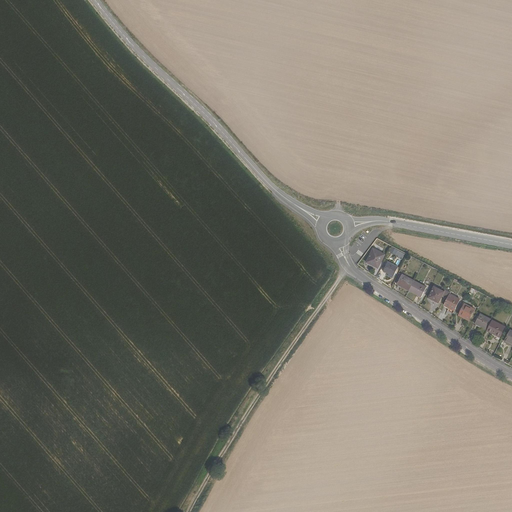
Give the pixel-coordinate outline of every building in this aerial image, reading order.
[(390,253),(403,258),(405,253),(393,247),(390,253)] [(373,249),(367,263),(373,266),(373,264),(379,267),(385,255),(373,249)] [(388,262),(383,271),(394,276),(398,266),(388,262)] [(409,290),(414,281),(402,275),(397,284),(409,290)] [(414,281),(409,290),(421,297),(426,287),(414,281)] [(444,291),(444,292),(434,287),(429,298),(438,303),(442,296),(445,297),(447,292),(444,291)] [(450,294),(451,293),(448,291),(447,292),(445,297),(448,299),(444,305),(449,307),(455,310),(460,299),(450,294)] [(475,308),(465,303),(459,315),(469,320),(475,308)] [(492,320),(480,314),(475,323),(487,329),(492,320)] [(487,329),(487,330),(490,332),(499,336),(504,326),(492,320),(487,329)]
